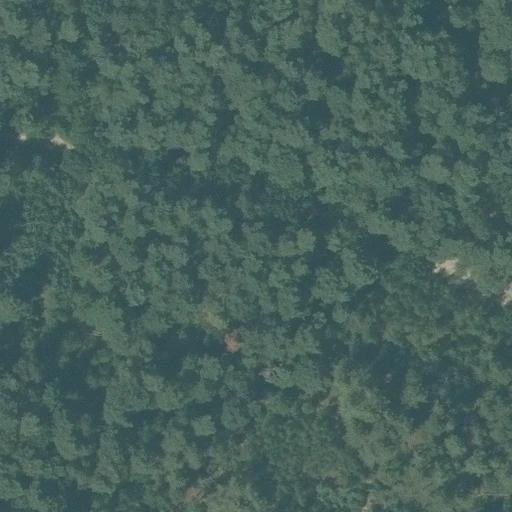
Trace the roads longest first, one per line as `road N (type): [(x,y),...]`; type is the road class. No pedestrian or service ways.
road 1 (track): [(34,145),(353,230),(511,314)]
road 2 (track): [(80,511),(35,349),(34,145),(0,136)]
